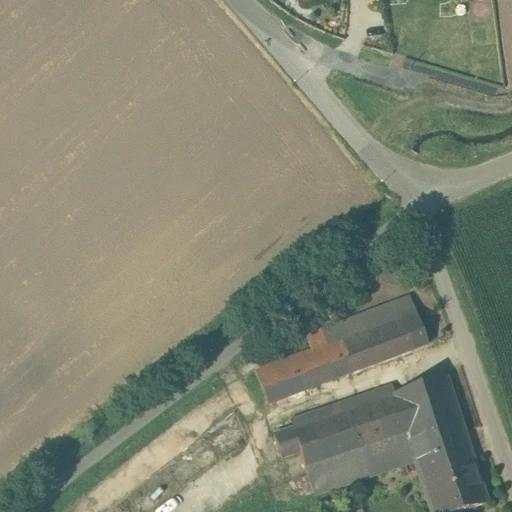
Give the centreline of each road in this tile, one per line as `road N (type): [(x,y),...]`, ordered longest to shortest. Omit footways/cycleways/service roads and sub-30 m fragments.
road 1 (unclassified): [(414,208),(60,479),(33,511)]
road 2 (residential): [(511,483),(414,208)]
road 3 (residential): [(235,0),(414,208)]
